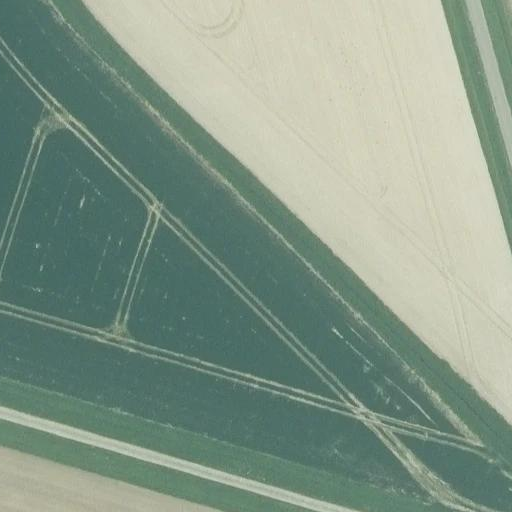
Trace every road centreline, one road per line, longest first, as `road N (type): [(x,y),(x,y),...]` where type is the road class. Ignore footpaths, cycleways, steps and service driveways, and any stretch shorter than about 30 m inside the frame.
road 1 (unclassified): [(342,511),(0,411)]
road 2 (unclassified): [(511,136),(474,0)]
